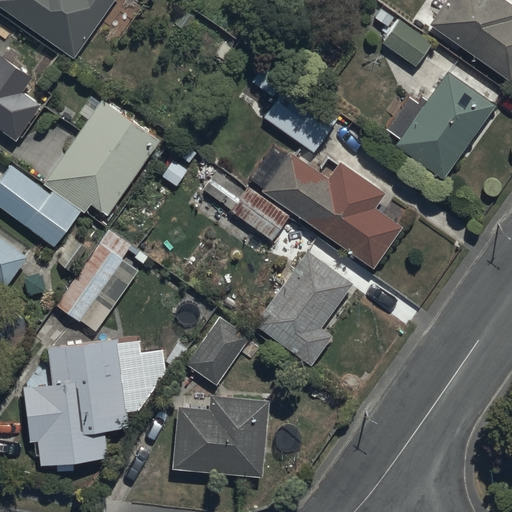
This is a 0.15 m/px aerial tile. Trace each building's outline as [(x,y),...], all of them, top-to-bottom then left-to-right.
[(0,0),(73,53),(111,0),(0,0)] [(511,0),(443,0),(430,18),(511,77),(511,75),(511,0)] [(433,37),(399,13),(382,37),(416,61),(433,37)] [(0,123),(16,135),(42,99),(24,86),(34,71),(1,47),(0,49),(0,123)] [(264,59),(251,76),(273,92),(285,76),(264,59)] [(496,98),(447,64),(427,92),(423,89),(417,96),(410,91),(388,123),(400,132),(395,140),(443,174),(458,153),(468,160),(504,109),(494,101),(496,98)] [(291,78),(265,113),(314,147),(339,112),(291,78)] [(51,187),(12,161),(0,177),(0,202),(53,243),(81,206),(84,209),(93,198),(109,210),(161,134),(102,94),(45,179),(53,184),(51,187)] [(260,182),(374,260),(403,218),(375,199),(385,184),(339,153),(328,168),(289,141),(260,182)] [(248,181),(245,186),(217,166),(204,184),(232,204),(231,205),(272,234),(289,210),(248,181)] [(140,246),(110,225),(58,300),(96,326),(138,264),(123,254),(128,246),(136,252),(140,246)] [(0,278),(4,282),(27,250),(0,230),(0,278)] [(70,267),(88,243),(75,234),(57,258),(70,267)] [(354,278),(308,245),(255,318),(312,359),(333,330),(322,322),(354,278)] [(216,377),(251,330),(222,309),(187,356),(216,377)] [(119,330),(50,338),(54,374),(23,377),(30,436),(38,435),(41,460),(110,452),(106,424),(129,421),(119,330)] [(179,401),(173,461),(262,470),(269,392),(212,387),(210,404),(179,401)]
